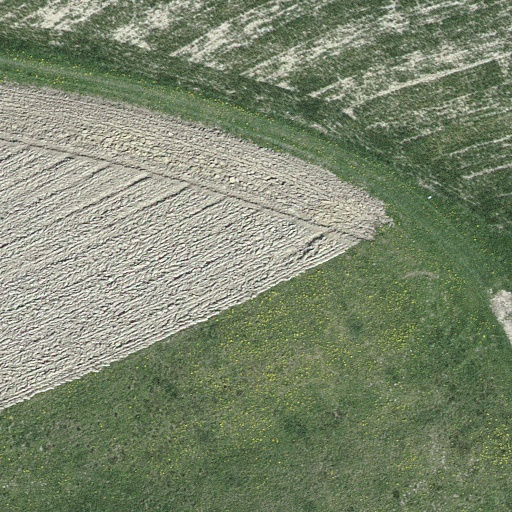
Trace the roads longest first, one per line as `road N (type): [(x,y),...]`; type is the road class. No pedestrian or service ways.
road 1 (track): [(511,332),(417,228),(270,139),(105,81),(0,77)]
road 2 (trunk): [(60,511),(365,267),(511,137)]
